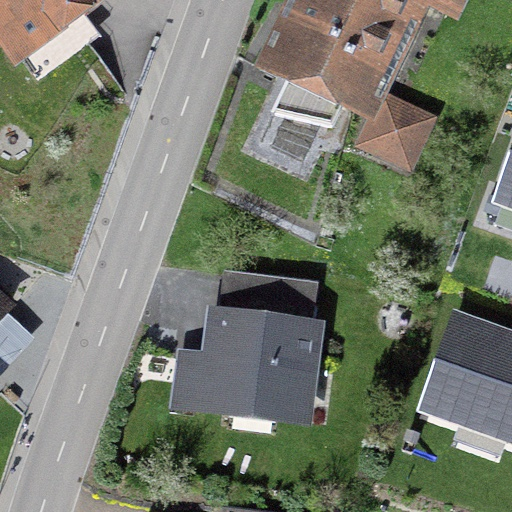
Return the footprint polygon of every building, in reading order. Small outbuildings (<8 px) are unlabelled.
[(0,0),(0,33),(12,51),(82,0),(0,0)] [(407,0),(435,13),(441,0),(312,0),(279,70),(352,105),(401,0),(407,0)] [(424,124),(381,103),(375,115),(418,135),(424,124)] [(511,153),(493,209),(511,216),(511,153)] [(511,334),(456,315),(420,418),(511,449),(511,334)] [(311,331),(211,318),(200,404),(300,417),(311,331)]
